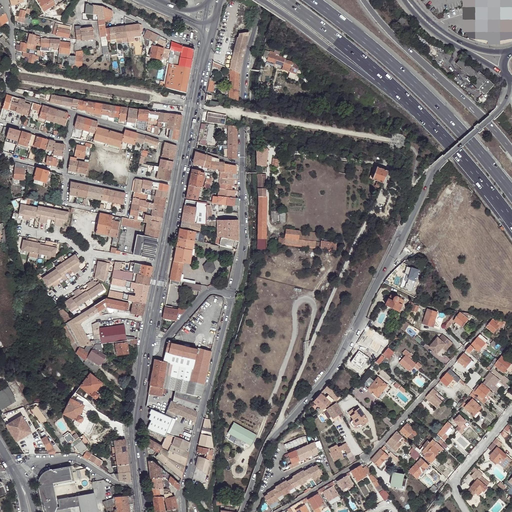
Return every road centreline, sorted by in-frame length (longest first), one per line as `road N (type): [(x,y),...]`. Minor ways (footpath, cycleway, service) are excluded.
road 1 (unclassified): [(443,159),(334,367),(269,437),(240,511)]
road 2 (residential): [(491,316),(366,458),(275,511)]
road 3 (motorway): [(511,194),(413,82),(313,0)]
road 4 (motorway): [(259,0),(447,141)]
road 5 (residential): [(182,511),(231,298)]
road 6 (motorway): [(285,0),(447,141)]
road 7 (motorway): [(511,151),(363,0)]
road 8 (residential): [(242,161),(247,69),(263,0)]
road 9 (secondary): [(179,185),(150,344)]
road 10 (secondary): [(150,344),(137,414),(143,486)]
road 11 (residential): [(231,298),(244,240),(242,161)]
road 12 (residential): [(74,112),(6,90),(12,27)]
road 13 (residential): [(465,511),(457,477),(511,410)]
road 14 (residential): [(95,0),(204,51)]
